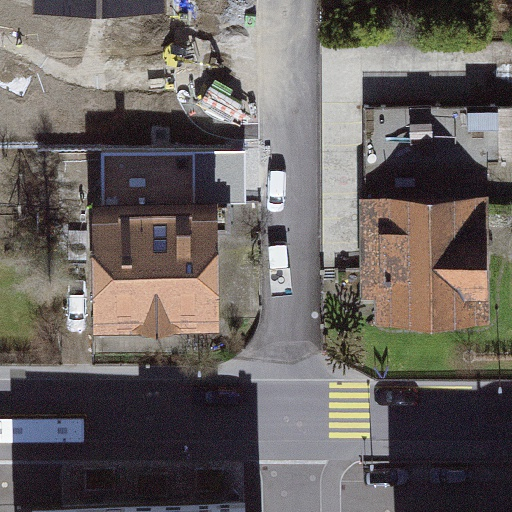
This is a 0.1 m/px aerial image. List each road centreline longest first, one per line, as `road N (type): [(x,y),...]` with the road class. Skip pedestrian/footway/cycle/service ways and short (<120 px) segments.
road 1 (residential): [(289,0),(295,373),(281,418)]
road 2 (tertiary): [(0,419),(281,418)]
road 3 (tertiary): [(281,418),(511,416)]
